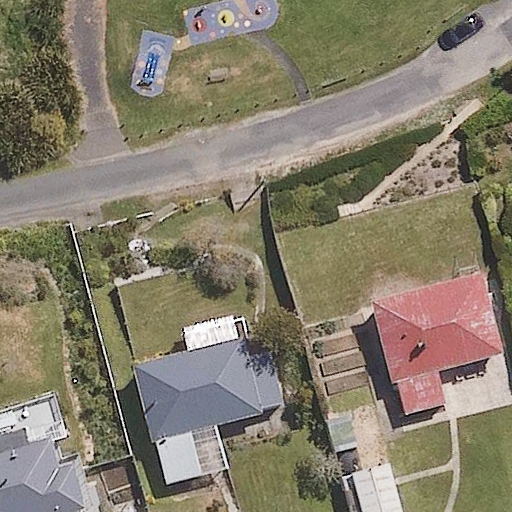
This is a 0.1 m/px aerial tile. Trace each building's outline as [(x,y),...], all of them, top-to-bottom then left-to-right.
[(507,354),(488,274),(379,300),(406,414),(448,404),(439,369),(507,354)] [(382,437),(398,433),(363,311),(305,328),(346,473),(389,461),(382,437)] [(252,351),(243,317),(182,332),(187,354),(139,366),(167,484),(230,469),(219,424),(286,408),(271,347),(252,351)] [(64,465),(54,423),(0,436),(0,511),(91,511),(79,461),(64,465)] [(405,511),(392,465),(343,479),(352,511),(405,511)]
